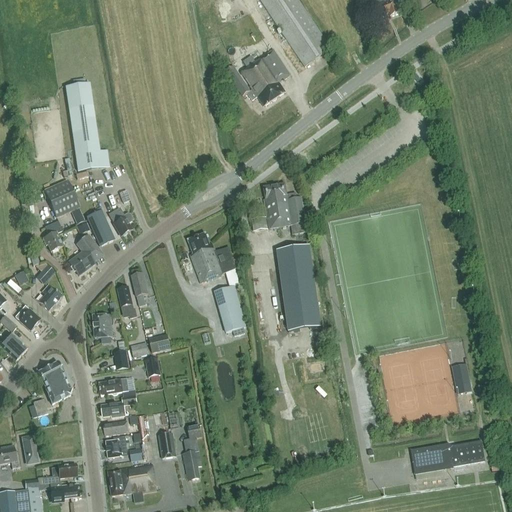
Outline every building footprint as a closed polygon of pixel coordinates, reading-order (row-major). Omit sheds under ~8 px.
[(260,0),(304,68),(330,49),(298,0),(260,0)] [(391,19),(400,15),(393,0),(379,0),(371,4),(378,21),(390,16),(391,19)] [(263,105),(264,108),(285,95),(282,90),(283,89),(279,84),(283,81),(284,82),(291,77),(274,52),(267,56),(268,57),(263,60),(263,59),(255,64),(251,58),(243,63),(248,70),(241,75),(245,80),(242,82),(234,68),(226,73),(243,98),(250,93),(251,95),(248,97),(252,103),(258,99),(262,106),(263,105)] [(106,152),(99,153),(89,85),(65,89),(75,156),(77,173),(109,168),(106,152)] [(68,182),(45,192),(57,220),(79,209),(68,182)] [(293,236),(307,234),(301,199),(297,200),(296,195),(287,196),(285,186),(264,189),(266,201),(264,201),(269,231),(291,227),(293,236)] [(120,210),(108,216),(112,221),(114,226),(121,238),(123,237),(123,238),(127,235),(126,234),(131,232),(128,225),(131,223),(132,220),(130,216),(127,215),(124,217),(120,210)] [(100,248),(114,242),(101,212),(87,219),(100,248)] [(266,219),(252,221),(254,233),(268,231),(266,219)] [(45,229),(49,238),(43,240),(46,247),(47,247),(50,254),(62,249),(57,235),(62,233),(58,223),(45,229)] [(76,228),(80,236),(90,232),(86,224),(76,228)] [(223,276),(226,275),(229,290),(214,294),(226,335),(233,333),(234,338),(244,335),(243,330),(245,329),(233,289),(239,287),(234,270),(235,270),(229,250),(215,254),(212,246),(210,247),(205,236),(188,242),(193,256),(190,257),(201,286),(224,277),(223,276)] [(89,237),(79,244),(85,251),(68,264),(78,277),(95,266),(94,265),(104,257),(89,237)] [(310,249),(277,254),(288,334),(321,329),(310,249)] [(30,259),(33,268),(39,266),(36,257),(30,259)] [(35,279),(43,287),(55,274),(47,267),(35,279)] [(26,278),(24,273),(15,277),(17,283),(26,278)] [(136,299),(137,299),(139,309),(146,308),(143,298),(148,296),(143,276),(131,279),(136,299)] [(58,301),(61,299),(51,290),(51,291),(48,287),(42,294),(45,297),(39,304),(48,313),(55,305),(55,306),(59,302),(58,301)] [(128,313),(130,321),(137,319),(135,311),(134,311),(129,289),(118,292),(123,314),(128,313)] [(25,308),(15,319),(30,333),(31,332),(32,332),(39,324),(39,323),(40,322),(25,308)] [(93,318),(95,340),(112,339),(111,317),(93,318)] [(17,328),(5,318),(0,323),(12,334),(17,328)] [(0,345),(0,348),(15,363),(27,351),(10,335),(0,345)] [(149,341),(153,356),(171,351),(167,336),(149,341)] [(131,348),(134,360),(150,356),(147,344),(131,348)] [(129,370),(126,353),(114,354),(117,372),(129,370)] [(146,362),(149,379),(161,377),(158,360),(146,362)] [(70,398),(72,394),(71,393),(64,375),(58,364),(37,375),(43,386),(52,406),(70,397),(70,398)] [(456,368),(461,396),(472,394),(466,366),(456,368)] [(124,400),(129,399),(136,398),(135,392),(128,393),(126,381),(121,381),(121,382),(100,385),(99,385),(101,398),(102,398),(112,396),(114,396),(117,396),(118,395),(123,394),(124,400)] [(103,419),(111,418),(112,420),(125,418),(124,407),(137,405),(137,404),(141,403),(140,398),(136,398),(129,399),(124,400),(122,400),(123,405),(101,408),(103,419)] [(33,405),(38,418),(48,416),(43,401),(33,405)] [(131,427),(139,426),(137,419),(130,420),(131,427)] [(104,427),(105,438),(129,435),(127,424),(104,427)] [(184,442),(186,455),(183,456),(187,478),(190,478),(191,482),(200,480),(198,469),(202,468),(196,440),(202,439),(199,427),(187,429),(190,441),(184,442)] [(162,461),(175,459),(177,459),(173,435),(158,438),(162,461)] [(23,440),(27,466),(37,464),(33,438),(23,440)] [(106,444),(108,461),(128,458),(126,438),(114,440),(114,443),(106,444)] [(485,464),(482,443),(450,448),(449,446),(411,452),(415,477),(454,470),(454,469),(485,464)] [(0,465),(11,464),(12,470),(20,469),(18,460),(15,460),(13,448),(6,449),(6,451),(0,451),(0,465)] [(129,453),(131,464),(143,462),(141,451),(129,453)] [(154,476),(153,466),(119,472),(120,473),(108,475),(111,499),(132,495),(132,497),(157,493),(154,476)] [(65,479),(76,477),(75,467),(61,468),(58,468),(58,470),(52,470),(52,479),(43,480),(44,486),(60,484),(59,480),(65,479)] [(27,492),(0,495),(0,511),(42,511),(41,500),(40,500),(37,482),(24,483),(25,490),(27,490),(27,492)] [(61,494),(61,501),(79,499),(77,486),(61,488),(61,485),(50,486),(51,495),(61,494)]
